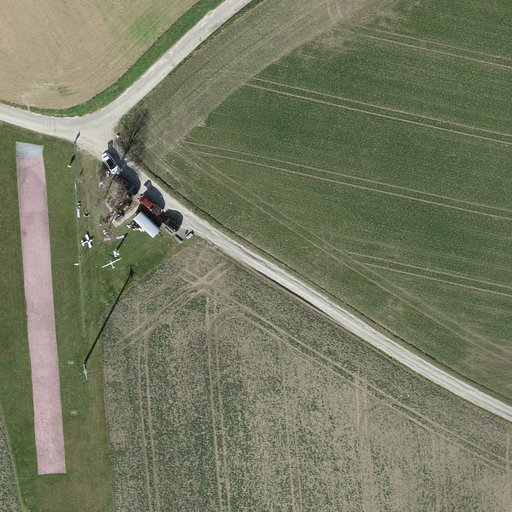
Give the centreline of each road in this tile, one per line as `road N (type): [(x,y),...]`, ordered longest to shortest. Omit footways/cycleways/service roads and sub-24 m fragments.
road 1 (track): [(93,123),(106,149),(174,207),(511,412)]
road 2 (track): [(239,0),(93,123),(64,126),(0,109)]
